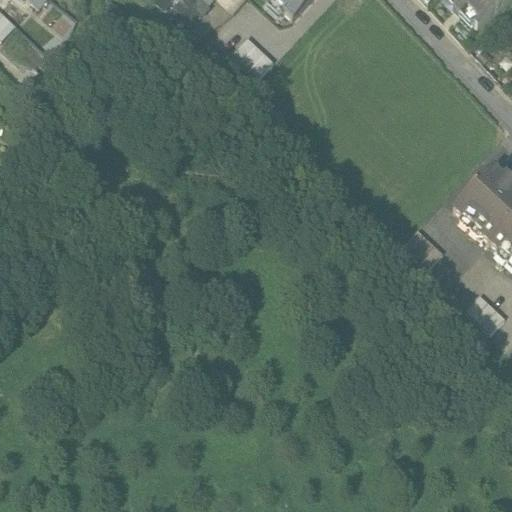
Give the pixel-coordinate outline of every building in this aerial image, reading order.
[(46,1),(44,0),(26,0),(23,5),(36,14),(46,1)] [(162,0),(159,0),(153,9),(163,17),(171,7),(162,0)] [(184,0),(181,4),(203,22),(209,14),(207,13),(191,0),(184,0)] [(211,0),(191,0),(207,13),(215,3),(211,0)] [(314,0),(263,0),(291,25),(314,0)] [(510,0),(445,0),(476,33),(510,0)] [(203,22),(181,4),(170,18),(200,42),(214,31),(203,22)] [(108,9),(99,22),(112,31),(121,18),(108,9)] [(15,32),(0,17),(0,45),(1,46),(15,32)] [(254,51),(245,43),(229,61),(238,68),(254,51)] [(263,59),(254,51),(238,68),(247,76),(263,59)] [(272,68),(263,59),(247,76),(256,85),(272,68)] [(31,77),(19,94),(34,104),(46,88),(31,77)] [(488,249),(511,222),(511,189),(492,171),(452,215),(459,221),(463,221),(481,237),(482,243),(488,249)] [(511,222),(488,249),(496,255),(500,255),(511,265),(511,222)] [(442,259),(416,236),(401,252),(427,276),(442,259)] [(503,324),(478,301),(463,317),(488,341),(503,324)]
